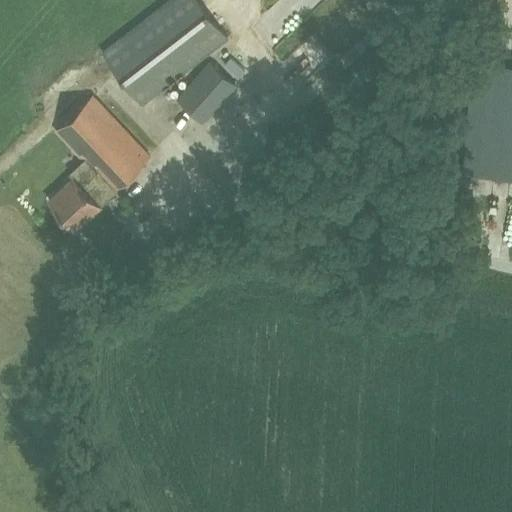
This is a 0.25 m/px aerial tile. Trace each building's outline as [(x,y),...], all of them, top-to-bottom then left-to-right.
[(167,0),(101,51),(143,105),(228,38),(198,0),(167,0)] [(511,172),(511,62),(472,59),(463,170),(511,172)] [(205,119),(218,104),(219,105),(237,86),(209,61),(191,80),(193,81),(179,96),(205,119)] [(92,94),(56,128),(113,183),(116,185),(150,154),(92,94)] [(49,199),(77,228),(102,204),(97,199),(113,183),(88,162),(49,199)]
